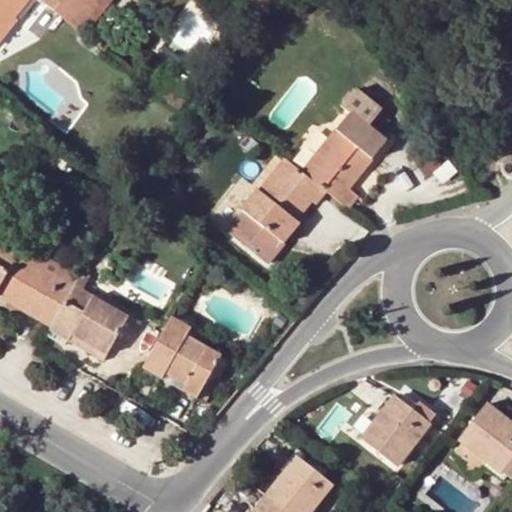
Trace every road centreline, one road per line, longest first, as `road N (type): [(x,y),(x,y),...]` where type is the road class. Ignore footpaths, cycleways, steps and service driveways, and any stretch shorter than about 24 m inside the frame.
road 1 (residential): [(405,259),(357,272),(223,448)]
road 2 (residential): [(223,448),(271,409),(358,362),(455,343)]
road 3 (unclassified): [(164,510),(0,413)]
